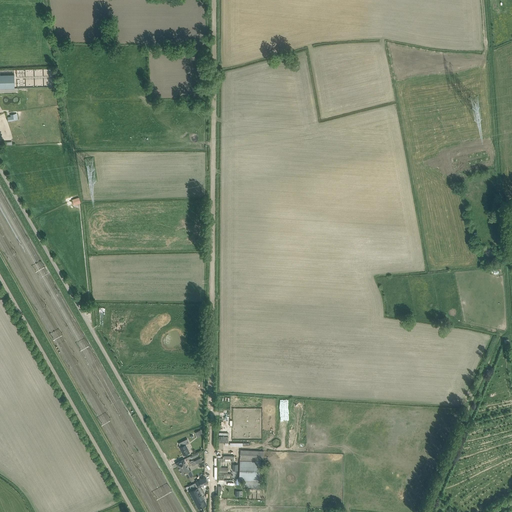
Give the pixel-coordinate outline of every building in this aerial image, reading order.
[(17,77),(25,77),(25,84),(43,84),(43,75),(52,75),(52,69),(17,69),(17,77)] [(0,88),(15,88),(14,75),(0,75),(0,88)] [(228,445),(228,433),(218,432),(218,449),(224,449),(224,445),(228,445)] [(179,443),(181,447),(180,447),(184,455),(189,452),(186,445),(189,443),(187,439),(179,443)] [(241,450),(240,458),(244,458),(249,459),(258,459),(261,459),(263,459),(264,451),(241,450)] [(239,479),(239,480),(244,480),(244,487),(249,487),(261,487),(262,466),(260,465),(261,459),(258,459),(249,459),(244,458),(240,458),(239,479)] [(192,475),(183,459),(176,463),(182,474),(185,473),(187,477),(192,475)] [(206,504),(198,488),(207,482),(205,477),(189,485),(192,490),(190,491),(199,508),(206,504)]
